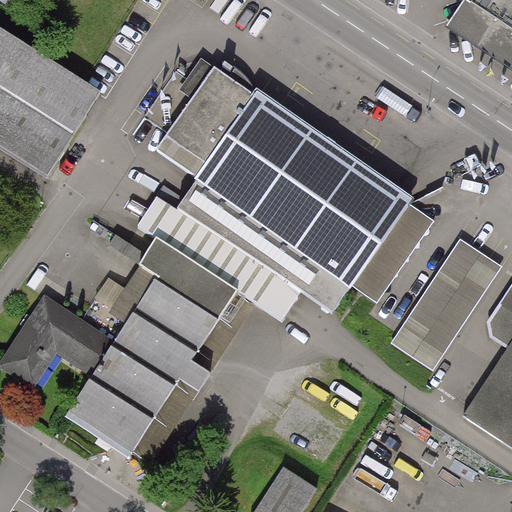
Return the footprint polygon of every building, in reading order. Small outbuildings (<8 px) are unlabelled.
[(511,0),(473,0),(470,6),(452,32),(511,71),(511,0)] [(0,152),(45,181),(100,96),(0,32),(0,152)] [(435,222),(215,72),(156,157),(193,182),(175,209),(331,315),(350,288),(377,307),(435,222)] [(502,266),(459,239),(392,344),(436,371),(502,266)] [(128,462),(238,296),(160,244),(143,269),(160,280),(117,345),(46,298),(0,368),(39,394),(62,358),(94,379),(67,421),(128,462)] [(511,450),(511,289),(490,324),(494,342),(507,351),(463,419),(511,450)] [(276,434),(331,459),(348,422),(293,397),(276,434)] [(281,470),(262,511),(307,511),(319,487),(281,470)]
